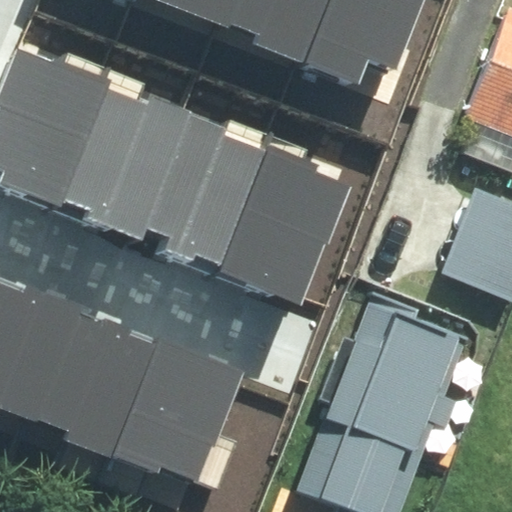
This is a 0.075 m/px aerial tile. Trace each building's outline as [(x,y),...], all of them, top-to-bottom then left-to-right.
[(125,43),(141,0),(39,0),(36,7),(125,43)] [(233,0),(141,0),(125,43),(203,74),(233,0)] [(233,0),(203,74),(283,105),(326,0),(233,0)] [(326,0),(283,105),(388,147),(447,0),(326,0)] [(125,43),(36,7),(0,96),(0,189),(56,212),(125,43)] [(511,13),(499,8),(454,119),(511,142),(511,13)] [(135,244),(203,74),(125,43),(56,212),(135,244)] [(283,105),(203,74),(135,244),(215,276),(283,105)] [(283,105),(215,276),(320,317),(388,147),(283,105)] [(511,301),(511,207),(464,190),(432,276),(511,305),(511,301)] [(0,466),(25,475),(86,315),(4,283),(0,291),(0,466)] [(385,511),(454,347),(359,308),(274,511),(385,511)] [(99,503),(161,345),(86,315),(25,475),(99,503)] [(122,511),(259,511),(303,400),(161,345),(99,503),(122,511)]
